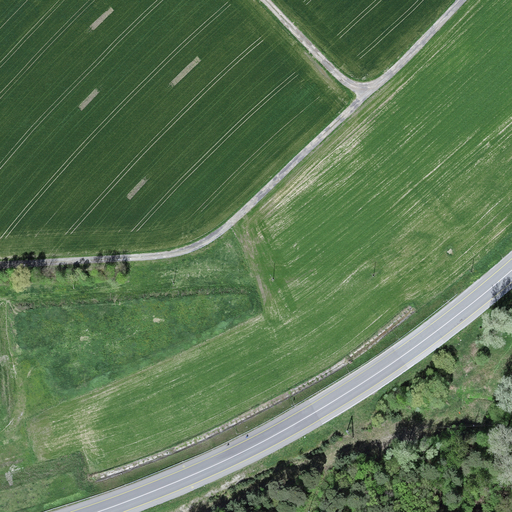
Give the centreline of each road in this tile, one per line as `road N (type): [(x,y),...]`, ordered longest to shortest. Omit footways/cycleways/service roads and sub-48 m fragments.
road 1 (track): [(464,0),(195,250),(0,266)]
road 2 (motorway): [(511,272),(186,440),(0,494)]
road 3 (primary): [(511,271),(369,378),(281,432),(99,511)]
road 4 (motorway): [(150,511),(207,495),(511,315)]
road 5 (track): [(366,92),(345,83),(262,0)]
